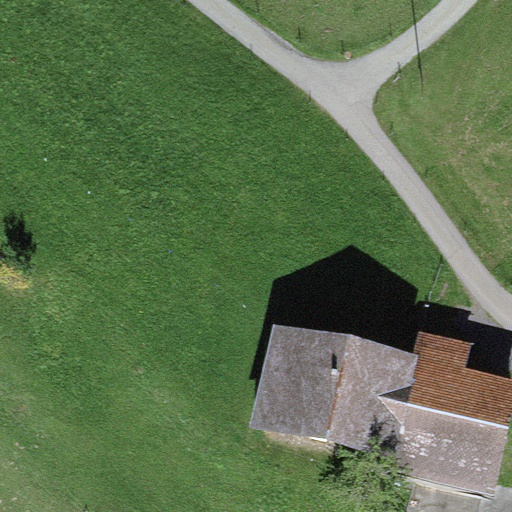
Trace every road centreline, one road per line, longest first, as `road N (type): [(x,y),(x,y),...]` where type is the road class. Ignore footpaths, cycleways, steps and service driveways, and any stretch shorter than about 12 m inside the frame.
road 1 (track): [(211,0),(333,96),(511,281)]
road 2 (track): [(333,96),(454,0)]
